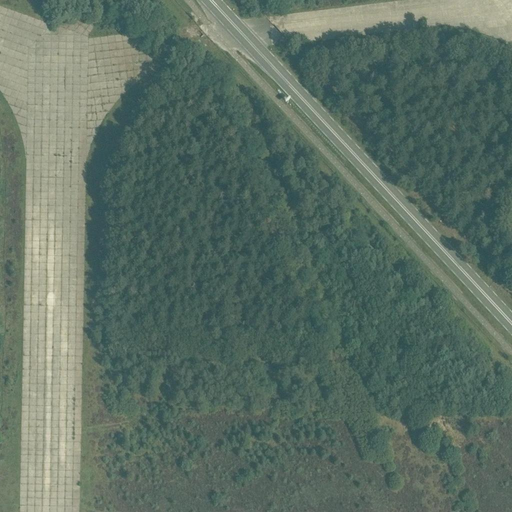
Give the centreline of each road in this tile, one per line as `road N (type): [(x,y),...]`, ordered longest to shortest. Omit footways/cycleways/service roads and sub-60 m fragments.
road 1 (secondary): [(511,326),(211,0)]
road 2 (unknown): [(236,26),(443,6)]
